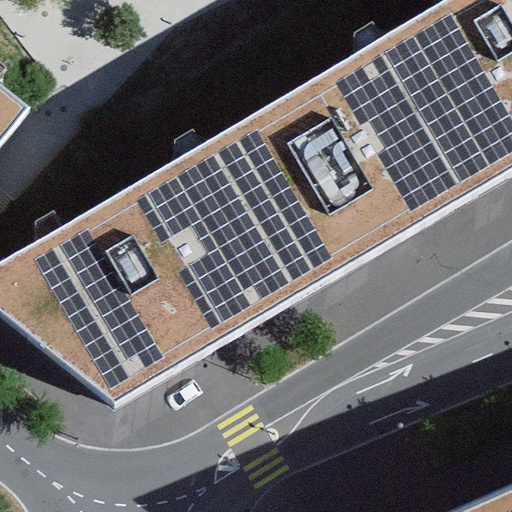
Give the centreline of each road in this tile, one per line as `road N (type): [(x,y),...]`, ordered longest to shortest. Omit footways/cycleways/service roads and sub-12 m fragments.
road 1 (residential): [(511,269),(327,393)]
road 2 (residential): [(327,393),(416,378),(511,343)]
road 3 (residential): [(327,393),(180,511)]
